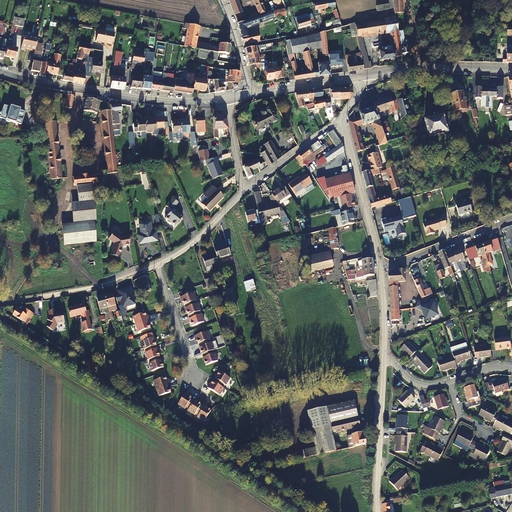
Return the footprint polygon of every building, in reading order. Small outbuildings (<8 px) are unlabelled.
[(236,0),(228,0),(234,15),(237,24),(244,21),(236,0)] [(252,13),(252,15),(253,17),(265,13),(259,0),(252,0),(257,11),(252,13)] [(332,0),(336,10),(338,18),(367,13),(364,0),(332,0)] [(388,0),(392,19),(388,20),(390,32),(393,48),(393,51),(385,53),(384,50),(378,51),(379,60),(394,58),(394,57),(401,56),(401,54),(397,32),(397,27),(395,16),(392,0),(388,0)] [(392,0),(395,16),(403,16),(401,0),(392,0)] [(315,14),(318,14),(317,10),(331,7),(330,2),(314,4),(314,3),(311,3),(312,5),(313,5),(315,14)] [(332,25),(340,23),(338,18),(336,10),(333,11),(336,20),(331,21),(332,25)] [(240,34),(247,32),(246,28),(273,17),(271,11),(265,13),(253,17),(250,19),(247,20),(244,21),(237,24),(240,34)] [(295,18),(298,28),(314,23),(311,15),(308,16),(307,14),(295,18)] [(14,27),(14,28),(19,30),(17,35),(21,36),(23,29),(22,29),(22,26),(24,19),(13,16),(11,27),(14,27)] [(364,24),(366,36),(385,33),(384,21),(364,24)] [(209,51),(209,45),(195,43),(199,26),(185,23),(184,29),(187,29),(185,40),(184,40),(184,42),(185,42),(184,46),(198,49),(209,51)] [(358,25),(354,25),(355,30),(351,31),(352,38),(357,37),(361,36),(360,25),(358,25)] [(111,43),(113,33),(96,29),(94,40),(111,43)] [(319,33),(319,41),(320,57),(322,57),(323,62),(317,63),(318,70),(318,76),(329,75),(326,31),(319,33)] [(403,41),(402,32),(397,32),(401,54),(402,54),(403,56),(405,55),(406,54),(411,53),(410,40),(403,41)] [(306,44),(319,41),(319,33),(305,37),(306,44)] [(258,34),(247,36),(241,38),(243,45),(246,44),(245,42),(257,40),(257,42),(260,42),(258,34)] [(37,37),(24,35),(21,50),(26,50),(27,47),(35,49),(37,37)] [(361,58),(366,57),(361,36),(357,37),(360,53),(361,58)] [(76,55),(76,58),(81,59),(82,54),(88,55),(89,45),(79,43),(76,55)] [(219,43),(218,48),(217,52),(228,54),(230,45),(219,43)] [(256,51),(260,50),(260,48),(262,48),(262,45),(244,48),(246,55),(257,53),(256,51)] [(7,46),(5,56),(14,58),(16,49),(7,46)] [(474,62),(474,48),(458,47),(457,61),(474,62)] [(51,50),(45,48),(39,76),(45,77),(46,73),(50,56),(51,51),(51,50)] [(198,49),(197,57),(209,59),(211,51),(209,51),(198,49)] [(54,57),(50,56),(46,73),(62,76),(64,65),(59,64),(61,55),(56,54),(56,52),(55,51),(54,57)] [(209,59),(216,60),(217,52),(213,52),(211,51),(209,59)] [(306,72),(301,73),(302,79),(314,77),(312,71),(308,51),(302,53),(306,72)] [(121,53),(115,52),(113,63),(112,71),(118,71),(121,53)] [(352,61),(350,61),(346,62),(348,72),(363,69),(362,63),(361,58),(360,53),(356,54),(357,64),(352,64),(352,61)] [(143,56),(132,54),(130,71),(134,71),(135,61),(143,62),(143,56)] [(37,59),(37,57),(33,57),(30,71),(39,72),(41,60),(39,60),(39,62),(36,61),(37,59)] [(76,58),(73,57),(72,57),(70,64),(69,64),(66,75),(63,74),(62,80),(71,82),(72,76),(76,58)] [(90,72),(101,73),(101,63),(92,62),(92,58),(87,57),(86,62),(84,76),(89,76),(90,72)] [(78,77),(72,76),(71,82),(83,84),(84,76),(86,62),(85,62),(85,64),(83,63),(81,72),(79,72),(78,77)] [(271,63),(273,78),(277,77),(277,78),(283,78),(281,68),(277,68),(277,62),(271,63)] [(161,90),(162,77),(160,77),(159,78),(154,77),(155,64),(153,63),(151,77),(149,88),(161,90)] [(262,64),(262,66),(263,71),(264,71),(265,80),(273,79),(273,78),(271,63),(262,64)] [(254,67),(258,67),(257,64),(249,66),(251,72),(255,71),(254,67)] [(204,91),(205,84),(206,79),(207,75),(207,71),(208,67),(203,66),(201,80),(193,79),(192,89),(204,91)] [(172,90),(191,93),(192,89),(193,79),(195,70),(187,69),(186,72),(185,72),(185,73),(186,74),(184,83),(180,82),(180,80),(179,79),(179,74),(181,75),(182,72),(178,71),(178,72),(175,72),(175,74),(172,90)] [(118,71),(112,71),(112,76),(109,88),(116,89),(118,77),(118,71)] [(171,78),(169,79),(168,84),(166,84),(167,78),(165,78),(165,73),(163,73),(162,77),(161,90),(172,91),(172,90),(175,74),(171,74),(171,78)] [(220,77),(223,79),(227,79),(226,82),(227,82),(234,83),(238,84),(239,78),(220,75),(220,77)] [(142,77),(139,77),(131,76),(130,87),(141,89),(142,77)] [(141,89),(149,90),(149,88),(151,77),(142,76),(142,77),(141,89)] [(209,84),(208,85),(209,93),(224,91),(223,86),(219,86),(218,81),(210,80),(208,79),(209,84)] [(334,119),(336,118),(333,105),(334,105),(333,100),(349,99),(352,93),(350,88),(328,89),(329,96),(327,96),(328,99),(332,112),(334,119)] [(489,90),(481,90),(481,88),(475,88),(475,99),(481,99),(481,96),(485,96),(485,108),(489,108),(489,90)] [(312,90),(313,100),(313,103),(322,100),(321,89),(312,90)] [(497,91),(489,90),(489,108),(492,108),(492,97),(497,97),(497,99),(502,99),(503,89),(497,89),(497,91)] [(313,100),(312,90),(308,91),(294,93),(299,108),(303,106),(307,104),(307,102),(310,102),(310,104),(313,103),(313,100)] [(449,96),(453,112),(460,111),(460,112),(463,113),(466,112),(468,111),(467,108),(471,107),(469,100),(465,100),(463,93),(449,96)] [(73,96),(66,95),(66,98),(62,98),(61,103),(65,103),(64,107),(71,108),(73,96)] [(376,108),(377,113),(395,107),(392,97),(378,102),(378,101),(373,102),(376,108)] [(398,99),(404,119),(411,116),(406,97),(398,99)] [(99,100),(85,98),(83,110),(94,112),(96,104),(98,104),(99,100)] [(323,100),(325,106),(326,113),(330,122),(332,120),(330,113),(332,112),(328,99),(323,100)] [(308,110),(325,106),(323,100),(322,100),(313,103),(310,104),(307,104),(303,106),(304,107),(306,106),(308,110)] [(120,112),(119,104),(109,105),(110,109),(110,119),(112,135),(114,134),(116,134),(116,130),(118,130),(117,119),(119,119),(118,112),(120,112)] [(7,122),(9,121),(20,124),(24,111),(19,110),(19,108),(10,105),(9,107),(3,105),(1,112),(0,112),(0,117),(4,119),(7,122)] [(252,121),(256,130),(276,120),(270,106),(263,109),(264,111),(260,113),(262,116),(252,121)] [(357,126),(373,122),(380,120),(377,113),(376,108),(360,113),(361,117),(356,119),(353,110),(348,117),(350,128),(357,126)] [(100,110),(101,119),(110,119),(110,109),(100,110)] [(425,121),(429,137),(448,132),(444,116),(425,121)] [(224,135),(228,135),(225,119),(222,117),(213,117),(213,137),(216,137),(216,129),(223,129),(224,135)] [(155,130),(155,132),(167,131),(167,126),(167,122),(162,122),(162,118),(154,119),(155,130)] [(205,132),(204,118),(195,119),(196,133),(205,132)] [(110,119),(101,119),(102,122),(107,173),(116,172),(116,167),(114,152),(112,137),(112,135),(110,119)] [(145,131),(145,133),(151,133),(151,131),(155,130),(154,119),(144,120),(145,131)] [(135,123),(132,124),(133,133),(145,131),(144,120),(135,120),(135,123)] [(180,133),(189,132),(187,120),(179,121),(180,133)] [(54,121),(52,121),(45,122),(47,137),(51,179),(60,178),(54,121)] [(167,131),(168,141),(173,141),(172,134),(180,133),(179,121),(171,122),(171,126),(167,126),(167,131)] [(381,122),(375,124),(381,145),(388,143),(381,122)] [(333,130),(327,134),(336,147),(341,143),(333,130)] [(363,150),(358,130),(352,132),(357,152),(363,150)] [(269,141),(263,145),(266,150),(273,162),(279,158),(269,141)] [(322,148),(318,141),(298,155),(305,164),(305,165),(309,163),(305,158),(312,152),(314,154),(322,148)] [(327,162),(344,152),(342,144),(323,156),(327,162)] [(203,145),(197,146),(199,162),(203,161),(208,160),(206,147),(203,145)] [(499,161),(503,160),(497,145),(482,148),(482,152),(493,150),(494,151),(495,151),(499,161)] [(259,154),(263,160),(264,162),(267,167),(273,162),(266,150),(260,153),(259,154)] [(379,169),(382,168),(378,153),(368,156),(370,163),(369,164),(371,171),(379,169)] [(147,155),(135,155),(136,163),(143,163),(148,163),(147,155)] [(301,167),(305,164),(298,155),(295,158),(301,167)] [(208,160),(203,161),(204,165),(207,164),(212,178),(221,175),(218,168),(219,168),(215,157),(208,160)] [(264,169),(261,163),(257,165),(256,163),(255,161),(242,166),(247,177),(252,175),(251,170),(258,168),(259,172),(264,169)] [(399,188),(395,173),(394,168),(387,170),(392,190),(399,188)] [(369,197),(375,195),(370,177),(374,175),(375,177),(378,176),(378,174),(380,174),(379,169),(371,171),(362,173),(369,197)] [(72,176),(73,185),(96,183),(96,174),(72,176)] [(351,193),(355,193),(350,174),(325,180),(330,198),(340,196),(351,193)] [(296,194),(311,184),(305,175),(294,183),(293,182),(289,184),(296,194)] [(206,198),(201,203),(208,210),(223,196),(213,185),(203,195),(206,198)] [(277,203),(290,194),(285,187),(277,190),(278,191),(272,195),(277,203)] [(258,192),(254,194),(259,217),(259,220),(261,225),(267,223),(265,216),(279,212),(277,205),(263,209),(262,204),(261,205),(258,192)] [(353,201),(351,193),(340,196),(343,209),(350,207),(356,205),(355,200),(353,201)] [(279,205),(292,197),(290,194),(277,203),(279,205)] [(176,220),(181,214),(172,206),(177,200),(171,195),(168,200),(176,220)] [(390,196),(376,200),(370,201),(372,209),(391,203),(390,196)] [(416,216),(411,197),(406,198),(402,200),(398,201),(402,216),(400,217),(401,223),(407,221),(406,218),(416,216)] [(70,202),(73,223),(93,221),(95,219),(93,199),(70,202)] [(176,220),(168,200),(165,203),(170,208),(163,216),(173,224),(176,220)] [(456,204),(459,214),(472,210),(469,200),(456,204)] [(350,210),(339,213),(342,226),(353,223),(350,210)] [(257,211),(245,214),(247,223),(259,220),(259,217),(257,211)] [(400,217),(382,222),(384,231),(388,230),(388,231),(395,229),(395,228),(397,228),(398,232),(396,232),(398,237),(403,236),(402,234),(405,234),(400,217)] [(444,217),(423,223),(426,235),(432,233),(431,232),(440,229),(440,228),(447,226),(444,217)] [(139,244),(146,243),(146,242),(150,240),(150,242),(157,240),(155,231),(151,232),(149,221),(147,220),(139,222),(138,224),(140,234),(137,235),(139,244)] [(93,221),(73,223),(61,224),(63,245),(95,241),(93,221)] [(504,239),(507,238),(507,237),(511,234),(508,226),(500,230),(504,239)] [(336,229),(328,230),(329,236),(323,237),(325,246),(338,243),(336,229)] [(110,255),(119,258),(122,246),(129,245),(127,236),(120,238),(112,232),(107,240),(113,244),(110,255)] [(482,244),(489,266),(494,265),(493,262),(492,263),(489,252),(496,250),(497,253),(501,251),(498,238),(482,244)] [(306,240),(298,242),(301,252),(309,250),(306,240)] [(331,249),(332,256),(339,255),(338,243),(325,246),(325,250),(331,249)] [(227,244),(214,248),(216,253),(217,259),(230,255),(227,244)] [(469,259),(472,258),(482,255),(483,259),(480,259),(482,265),(484,265),(485,268),(489,266),(482,244),(466,250),(469,259)] [(453,252),(460,271),(464,270),(460,261),(464,260),(460,249),(453,252)] [(450,275),(453,274),(450,265),(446,255),(445,251),(439,253),(445,269),(447,268),(450,275)] [(454,264),(458,272),(460,271),(453,252),(446,255),(450,265),(454,264)] [(217,259),(216,253),(203,257),(204,261),(202,261),(205,271),(212,269),(211,266),(219,264),(217,259)] [(331,255),(326,256),(306,261),(308,272),(333,266),(331,256),(331,255)] [(442,269),(437,272),(440,279),(445,277),(442,269)] [(399,314),(398,284),(397,282),(405,281),(405,271),(398,271),(398,275),(388,275),(391,314),(399,314)] [(460,271),(458,272),(453,274),(456,280),(463,277),(460,271)] [(140,287),(141,289),(144,288),(146,291),(151,289),(148,281),(149,280),(147,275),(133,281),(136,289),(140,287)] [(420,279),(414,281),(421,298),(431,294),(429,288),(424,290),(420,279)] [(254,280),(244,282),(246,292),(256,290),(254,280)] [(376,284),(367,285),(368,293),(377,291),(377,288),(376,284)] [(116,296),(117,301),(121,300),(123,307),(136,304),(131,287),(126,288),(127,289),(118,291),(119,295),(116,296)] [(233,289),(227,290),(227,292),(223,293),(227,306),(237,303),(233,289)] [(93,292),(95,299),(97,299),(101,314),(106,313),(108,320),(111,319),(105,296),(98,298),(97,291),(93,292)] [(196,299),(194,291),(180,296),(182,300),(183,299),(184,303),(185,303),(186,306),(186,307),(189,314),(192,325),(204,321),(201,313),(199,314),(198,311),(200,310),(198,303),(196,303),(194,300),(196,299)] [(105,296),(111,319),(113,319),(111,311),(117,310),(113,294),(105,296)] [(419,301),(414,309),(421,311),(425,319),(423,320),(425,326),(431,323),(428,318),(437,315),(432,303),(430,304),(429,300),(422,302),(419,301)] [(13,315),(25,322),(31,313),(24,309),(22,312),(16,309),(13,315)] [(88,318),(86,310),(79,311),(80,312),(70,314),(72,324),(82,322),(83,325),(86,324),(87,329),(83,330),(85,338),(93,337),(90,323),(92,322),(90,317),(88,318)] [(65,323),(63,312),(56,313),(53,313),(52,311),(49,312),(50,317),(48,320),(51,322),(48,327),(54,331),(57,326),(56,325),(57,324),(65,323)] [(145,312),(133,317),(136,324),(147,320),(149,319),(148,316),(146,316),(145,312)] [(149,319),(136,324),(138,332),(150,327),(149,323),(150,323),(149,319)] [(208,330),(194,335),(195,339),(197,338),(198,342),(199,342),(208,339),(210,338),(208,330)] [(155,337),(142,341),(144,349),(146,348),(148,352),(145,352),(148,360),(150,359),(151,363),(149,363),(152,371),(164,367),(156,345),(155,341),(156,340),(155,337)] [(212,350),(214,349),(218,348),(215,340),(209,342),(208,339),(199,342),(200,345),(199,346),(202,353),(203,353),(212,350)] [(495,352),(511,350),(510,345),(509,339),(494,341),(495,352)] [(411,361),(417,356),(414,353),(417,350),(408,341),(401,348),(409,357),(408,358),(411,361)] [(467,342),(458,345),(460,350),(452,353),(454,356),(456,365),(459,364),(459,362),(472,358),(467,342)] [(491,356),(490,347),(478,348),(477,345),(473,345),(475,357),(479,358),(491,356)] [(212,350),(203,353),(204,356),(203,356),(206,364),(218,360),(215,352),(213,353),(212,350)] [(411,361),(408,365),(410,367),(415,363),(423,372),(431,365),(420,353),(417,356),(411,361)] [(454,369),(457,368),(456,365),(454,356),(437,361),(441,371),(453,368),(454,369)] [(207,388),(219,395),(224,388),(222,387),(223,384),(225,385),(230,379),(219,372),(213,382),(210,385),(209,384),(207,388)] [(167,381),(166,377),(154,381),(159,396),(171,392),(170,388),(171,387),(169,380),(167,381)] [(494,389),(496,397),(503,395),(502,391),(509,389),(505,379),(492,383),(491,382),(488,383),(490,390),(494,389)] [(467,400),(468,404),(476,402),(475,398),(479,397),(474,384),(464,388),(468,400),(467,400)] [(398,398),(404,405),(413,396),(407,389),(398,398)] [(185,392),(178,404),(185,409),(186,407),(189,408),(188,410),(194,415),(196,413),(199,415),(197,417),(204,421),(211,410),(191,398),(192,398),(188,395),(189,394),(185,392)] [(434,397),(438,409),(448,406),(444,394),(434,397)] [(358,418),(354,400),(308,411),(311,429),(358,418)] [(479,415),(492,421),(495,414),(497,412),(484,405),(479,415)] [(405,432),(405,428),(408,429),(409,413),(398,412),(397,432),(405,432)] [(494,426),(507,432),(511,422),(508,421),(509,418),(505,416),(504,417),(502,416),(502,418),(495,414),(492,421),(496,423),(494,426)] [(430,433),(437,436),(445,421),(436,417),(430,428),(432,429),(430,433)] [(315,447),(303,450),(304,457),(336,450),(341,450),(340,446),(336,447),(332,432),(360,425),(358,418),(311,429),(315,447)] [(430,433),(425,430),(424,434),(436,440),(437,436),(430,433)] [(471,452),(475,442),(472,440),(474,437),(460,430),(453,444),(471,452)] [(404,436),(405,432),(397,432),(396,451),(406,452),(407,436),(404,436)] [(349,448),(366,444),(365,442),(366,441),(366,439),(365,439),(364,437),(363,438),(362,433),(347,436),(349,448)] [(511,439),(504,436),(502,439),(504,440),(497,453),(507,458),(511,448),(511,439)] [(438,460),(443,450),(425,441),(420,451),(438,460)] [(471,452),(470,453),(486,462),(491,452),(478,445),(479,444),(475,442),(471,452)] [(304,457),(303,450),(295,451),(297,459),(304,457)] [(243,454),(235,456),(254,468),(262,467),(243,454)] [(390,483),(399,491),(410,479),(402,472),(393,481),(392,480),(390,483)] [(497,497),(511,494),(511,490),(510,481),(504,482),(503,481),(494,483),(497,497)]
